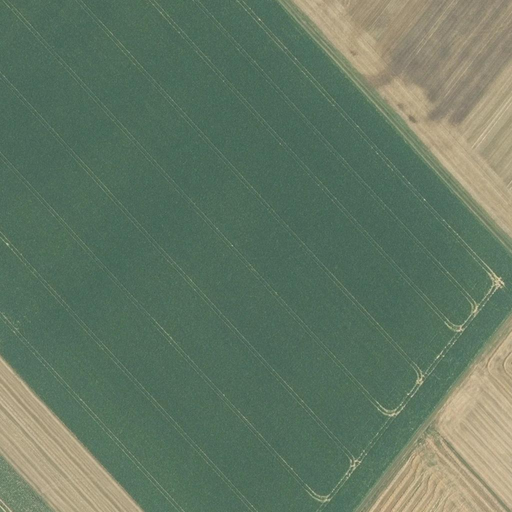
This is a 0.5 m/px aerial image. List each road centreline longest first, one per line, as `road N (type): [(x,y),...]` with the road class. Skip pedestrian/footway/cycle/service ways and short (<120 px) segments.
road 1 (track): [(511,248),(284,0)]
road 2 (track): [(511,335),(370,511)]
